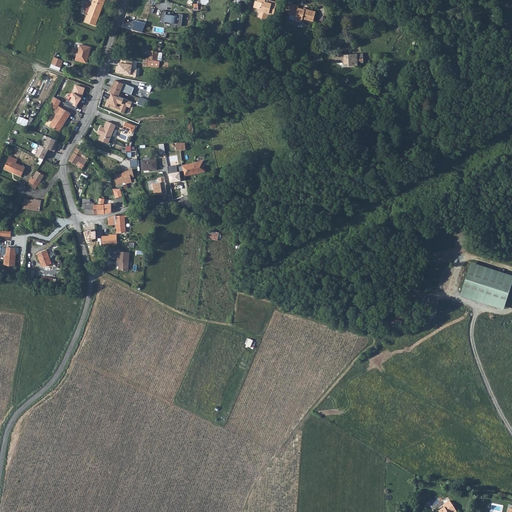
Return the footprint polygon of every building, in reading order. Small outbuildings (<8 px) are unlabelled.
[(87,15),(84,22),(95,26),(104,2),(99,0),(92,0),(92,1),(89,0),(86,0),(84,8),(85,8),(83,14),(87,15)] [(254,0),(252,7),(257,9),(256,11),(262,13),(263,12),(271,14),(275,1),(272,0),(267,0),(267,3),(263,1),(263,0),(255,0),(255,1),(254,0)] [(290,0),(283,0),(282,8),(291,10),(290,14),(295,16),(295,20),(301,21),(302,18),(312,21),(315,10),(306,8),(306,9),(297,7),(298,5),(290,3),(290,0)] [(181,27),(183,15),(178,14),(178,16),(166,14),(166,11),(161,10),(159,23),(164,24),(165,21),(176,24),(176,26),(181,27)] [(145,23),(135,20),(132,30),(142,32),(145,23)] [(81,45),(76,60),(86,62),(90,48),(81,45)] [(149,51),(148,58),(149,58),(149,60),(157,60),(158,52),(149,51)] [(357,62),(357,53),(333,53),(333,61),(344,61),(344,65),(357,65),(357,62)] [(54,57),(52,64),(61,67),(64,60),(54,57)] [(133,60),(121,59),(120,62),(118,62),(118,65),(116,65),(115,73),(124,74),(124,75),(135,77),(136,69),(132,69),(133,60)] [(115,81),(109,93),(112,94),(118,97),(121,91),(131,95),(133,88),(115,81)] [(81,98),(85,88),(75,85),(73,92),(72,92),(69,96),(71,97),(69,101),(67,99),(65,103),(75,109),(77,106),(76,106),(81,98)] [(118,97),(112,94),(108,103),(107,102),(105,106),(125,114),(127,106),(130,107),(132,102),(118,97)] [(54,97),(49,105),(56,109),(61,101),(54,97)] [(61,108),(49,126),(59,132),(70,114),(61,108)] [(19,116),(17,122),(28,126),(30,119),(19,116)] [(107,143),(114,125),(105,121),(103,127),(99,126),(96,134),(99,135),(98,140),(107,143)] [(124,129),(135,132),(137,126),(127,122),(124,129)] [(48,136),(43,146),(49,149),(55,152),(58,146),(56,145),(58,141),(48,136)] [(45,159),(49,149),(43,146),(41,146),(37,155),(45,159)] [(69,159),(68,160),(74,163),(76,165),(82,154),(83,151),(76,147),(69,159)] [(88,158),(82,154),(76,165),(82,168),(88,158)] [(9,156),(4,168),(20,176),(24,168),(15,163),(17,160),(9,156)] [(142,161),(142,170),(156,169),(156,160),(142,161)] [(203,162),(183,166),(185,176),(206,172),(203,162)] [(177,165),(168,166),(170,182),(181,181),(180,172),(177,172),(177,165)] [(128,183),(133,181),(132,176),(134,176),(132,170),(132,169),(126,170),(124,173),(115,176),(118,184),(126,182),(128,183)] [(37,171),(33,177),(33,178),(40,182),(40,181),(44,176),(37,171)] [(32,177),(29,182),(37,187),(38,185),(40,186),(43,183),(40,181),(40,182),(33,178),(33,177),(32,177)] [(166,194),(163,177),(157,178),(158,182),(151,183),(153,195),(158,194),(158,195),(166,194)] [(120,189),(113,189),(113,191),(116,197),(122,196),(120,189)] [(104,199),(99,198),(98,204),(98,213),(104,213),(111,211),(111,203),(106,204),(103,204),(104,199)] [(23,208),(26,209),(27,210),(28,210),(28,209),(33,210),(39,211),(41,203),(34,202),(34,201),(24,199),(23,208)] [(85,209),(85,213),(98,213),(98,204),(90,204),(90,199),(83,199),(82,209),(85,209)] [(109,223),(109,225),(117,224),(117,233),(125,232),(124,216),(116,216),(116,215),(108,217),(109,223)] [(219,239),(220,231),(207,230),(206,238),(219,239)] [(117,235),(108,234),(108,236),(109,245),(118,245),(117,235)] [(6,254),(5,265),(15,266),(16,254),(15,254),(15,246),(8,246),(7,252),(6,254)] [(119,271),(128,272),(130,253),(118,252),(117,263),(119,263),(119,271)] [(47,253),(38,256),(43,270),(52,267),(47,253)] [(511,276),(471,263),(461,296),(503,310),(511,282),(511,276)] [(453,511),(456,511),(448,500),(442,505),(443,507),(437,510),(438,511),(453,511)]
